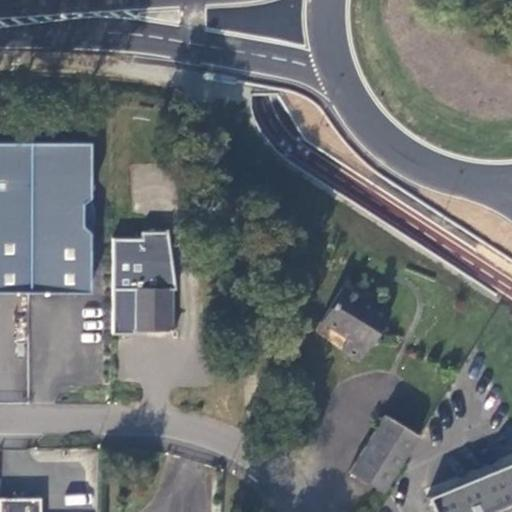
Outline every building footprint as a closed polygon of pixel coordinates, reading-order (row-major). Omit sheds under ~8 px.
[(29,143),(0,142),(0,292),(29,292),(29,143)] [(89,142),(29,143),(29,292),(89,292),(89,232),(81,225),(81,203),(89,196),(89,142)] [(89,196),(81,203),(81,225),(89,232),(91,225),(93,213),(91,203),(89,196)] [(142,238),(113,238),(112,334),(135,334),(135,331),(173,331),(173,290),(176,289),(167,229),(166,229),(166,232),(142,232),(142,238)] [(342,350),(360,361),(390,312),(374,301),(372,304),(342,286),(321,321),(349,339),(342,350)] [(385,414),(349,472),(383,493),(418,436),(385,414)] [(511,511),(511,461),(427,497),(433,511),(511,511)] [(0,497),(0,511),(41,511),(41,498),(0,497)]
